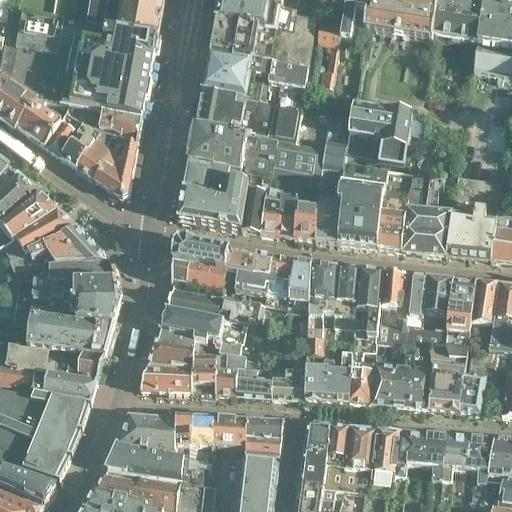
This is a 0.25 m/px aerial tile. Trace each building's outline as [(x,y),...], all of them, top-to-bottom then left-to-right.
[(0,0),(0,26),(6,27),(9,15),(11,0),(0,0)] [(142,126),(158,40),(123,34),(122,35),(116,34),(116,33),(105,31),(87,28),(71,26),(76,0),(37,0),(38,1),(29,0),(13,0),(7,32),(0,67),(0,77),(8,84),(5,104),(0,111),(0,122),(12,131),(13,130),(28,109),(34,112),(40,106),(47,108),(72,112),(142,126)] [(91,0),(87,28),(105,31),(110,0),(91,0)] [(240,0),(221,0),(217,25),(240,29),(260,32),(314,40),(317,17),(282,12),(258,7),(258,3),(240,0)] [(240,0),(258,3),(258,7),(282,12),(284,0),(240,0)] [(324,0),(323,10),(336,12),(334,29),(321,27),(318,51),(331,52),(328,77),(336,78),(346,12),(348,0),(324,0)] [(348,0),(346,12),(341,44),(352,45),(356,14),(368,16),(370,0),(348,0)] [(370,0),(368,16),(365,37),(433,48),(434,41),(440,0),(370,0)] [(440,0),(434,41),(478,48),(485,0),(440,0)] [(511,0),(485,0),(478,48),(478,49),(474,80),(491,82),(490,93),(499,94),(501,84),(511,85),(511,0)] [(122,1),(117,33),(116,34),(122,35),(123,34),(158,40),(164,8),(122,1)] [(299,5),(297,14),(315,16),(316,7),(299,5)] [(217,25),(210,61),(234,65),(234,64),(309,77),(314,40),(260,32),(240,29),(217,25)] [(0,111),(5,104),(8,84),(0,77),(0,52),(2,53),(7,32),(0,30),(0,111)] [(210,61),(204,97),(302,114),(309,77),(234,64),(234,65),(210,61)] [(331,78),(322,77),(321,91),(329,92),(331,78)] [(204,97),(197,132),(222,136),(296,149),(302,114),(204,97)] [(40,106),(34,112),(28,109),(13,130),(46,153),(63,127),(43,113),(47,108),(40,106)] [(354,110),(349,140),(383,146),(382,150),(385,150),(382,170),(405,174),(409,154),(414,118),(388,114),(388,115),(354,110)] [(80,137),(96,147),(103,137),(118,142),(126,145),(129,147),(131,147),(133,148),(138,150),(142,126),(72,112),(70,116),(80,137)] [(63,127),(46,153),(62,164),(74,146),(78,138),(78,137),(63,127)] [(197,132),(191,169),(227,176),(252,180),(249,195),(267,198),(268,196),(270,183),(321,189),(325,154),(296,149),(222,136),(197,132)] [(96,147),(96,148),(78,174),(89,182),(98,168),(110,176),(131,147),(129,147),(126,145),(117,159),(107,153),(113,143),(116,145),(118,142),(103,137),(96,147)] [(74,146),(62,164),(78,174),(96,148),(86,142),(80,150),(74,146)] [(98,168),(89,182),(123,204),(128,201),(138,150),(133,148),(131,147),(110,176),(98,168)] [(0,185),(11,174),(0,165),(0,185)] [(344,208),(339,250),(377,255),(384,203),(385,203),(388,186),(389,174),(345,168),(340,196),(343,197),(343,203),(342,208),(344,208)] [(191,169),(185,197),(208,201),(210,187),(224,190),(227,176),(191,169)] [(11,174),(0,185),(0,199),(19,181),(11,174)] [(389,174),(388,186),(411,190),(412,182),(413,178),(389,174)] [(0,199),(0,231),(38,198),(19,181),(0,199)] [(421,199),(423,183),(412,182),(411,190),(410,197),(421,199)] [(452,223),(447,262),(464,263),(469,263),(469,264),(476,215),(480,215),(483,186),(458,182),(453,217),(454,217),(453,223),(452,223)] [(407,221),(403,257),(447,262),(452,223),(453,223),(454,217),(441,217),(445,185),(430,183),(425,215),(419,215),(421,199),(410,197),(409,197),(408,206),(409,206),(408,213),(407,212),(406,221),(407,221)] [(185,197),(180,225),(181,226),(181,227),(243,237),(249,195),(250,190),(228,186),(225,204),(208,201),(185,197)] [(384,203),(377,255),(403,257),(407,221),(406,221),(407,212),(408,213),(409,206),(408,206),(409,197),(410,197),(411,190),(388,186),(385,203),(384,203)] [(476,215),(469,264),(470,264),(470,263),(474,264),(491,266),(497,230),(498,222),(503,188),(483,186),(480,215),(476,215)] [(318,231),(316,248),(332,250),(332,249),(339,250),(344,208),(342,208),(343,203),(336,202),(338,191),(322,189),(319,206),(318,230),(318,231)] [(249,195),(243,237),(261,240),(266,206),(267,198),(249,195)] [(266,206),(261,240),(278,243),(281,208),(282,202),(283,199),(268,196),(267,198),(266,206)] [(38,198),(0,231),(0,254),(3,252),(17,244),(58,217),(38,198)] [(282,202),(281,208),(278,243),(295,245),(298,210),(299,204),(282,202)] [(298,210),(295,245),(316,248),(318,231),(318,230),(319,206),(304,204),(303,211),(298,210)] [(77,234),(58,217),(17,244),(2,253),(9,265),(11,265),(28,256),(77,234)] [(511,224),(498,222),(497,230),(491,266),(494,267),(494,266),(511,267),(511,224)] [(78,235),(77,234),(28,256),(11,265),(15,276),(17,279),(32,278),(69,271),(88,269),(109,268),(78,235)] [(176,252),(174,267),(217,275),(217,277),(227,279),(227,278),(270,285),(270,284),(274,264),(256,261),(256,262),(252,261),(252,260),(231,257),(229,257),(182,248),(180,249),(181,250),(178,252),(178,251),(176,252)] [(270,284),(270,285),(268,300),(289,304),(290,304),(291,289),(292,289),(296,267),(274,264),(270,284)] [(174,268),(173,289),(188,292),(187,293),(223,300),(225,289),(237,292),(236,300),(266,307),(266,302),(268,302),(268,300),(270,285),(227,278),(227,279),(217,277),(217,275),(174,267),(174,268)] [(289,304),(288,306),(287,313),(301,315),(301,319),(310,319),(312,270),(296,267),(292,289),(291,289),(290,304),(289,304)] [(69,271),(32,278),(29,278),(31,286),(31,289),(117,287),(109,268),(88,269),(69,271)] [(312,270),(310,319),(308,362),(325,362),(325,347),(325,317),(335,318),(340,273),(312,270)] [(360,275),(340,273),(335,318),(325,317),(325,347),(354,349),(355,342),(355,333),(360,275)] [(384,278),(360,275),(355,333),(368,334),(367,341),(378,341),(379,328),(381,312),(381,310),(384,278)] [(381,310),(381,312),(398,315),(397,330),(403,330),(403,323),(404,315),(409,280),(384,278),(381,310)] [(409,280),(404,314),(403,323),(407,324),(423,326),(424,318),(427,282),(409,280)] [(427,282),(424,318),(438,320),(437,335),(446,337),(448,335),(453,285),(427,282)] [(477,287),(453,285),(448,335),(448,339),(470,342),(472,329),(477,287)] [(121,309),(117,287),(31,289),(31,286),(20,287),(18,298),(33,301),(34,306),(51,307),(51,302),(64,302),(65,299),(75,299),(75,309),(121,309)] [(477,287),(472,329),(484,329),(482,347),(475,347),(474,347),(472,358),(485,359),(485,364),(489,364),(490,357),(500,289),(477,287)] [(511,290),(500,289),(490,357),(511,360),(511,290)] [(168,315),(225,326),(235,328),(262,333),(266,313),(249,309),(222,304),(178,295),(174,295),(168,315)] [(32,320),(77,326),(114,332),(121,309),(75,309),(65,309),(51,307),(34,306),(33,301),(18,298),(14,327),(30,331),(32,320)] [(168,315),(162,336),(195,343),(195,347),(195,348),(199,348),(201,343),(209,345),(215,346),(214,351),(216,352),(216,354),(220,355),(220,359),(227,361),(227,375),(239,375),(258,375),(260,375),(261,367),(247,365),(247,363),(240,362),(242,350),(221,347),(221,346),(225,326),(168,315)] [(30,331),(28,351),(83,358),(93,360),(106,361),(114,332),(77,326),(32,320),(30,331)] [(434,377),(429,415),(460,418),(465,382),(466,377),(469,352),(446,349),(447,337),(446,337),(437,335),(379,328),(377,349),(429,355),(434,373),(434,377)] [(159,346),(158,349),(194,355),(195,348),(195,347),(195,343),(162,336),(159,346)] [(158,349),(151,368),(192,372),(193,373),(193,376),(206,376),(217,376),(217,375),(227,375),(227,361),(220,359),(220,355),(216,354),(216,352),(214,351),(215,346),(209,345),(208,350),(199,348),(195,348),(194,355),(158,349)] [(0,372),(37,379),(46,380),(49,380),(97,388),(106,361),(93,360),(83,358),(81,368),(49,362),(50,358),(20,353),(10,351),(9,357),(0,355),(0,372)] [(354,354),(354,361),(350,409),(371,411),(375,372),(363,371),(364,355),(354,354)] [(325,369),(325,373),(324,383),(329,384),(327,407),(350,409),(354,361),(344,360),(343,376),(334,376),(335,368),(325,367),(325,369)] [(394,373),(390,412),(410,414),(414,375),(414,363),(407,362),(406,374),(394,373)] [(414,375),(410,414),(429,415),(434,377),(433,377),(433,376),(422,375),(423,364),(414,363),(414,375)] [(0,394),(22,398),(91,412),(97,388),(49,380),(47,390),(38,388),(37,390),(35,389),(35,387),(37,379),(0,372),(0,394)] [(150,372),(142,396),(158,396),(193,397),(193,390),(193,376),(154,372),(154,373),(150,372)] [(306,377),(305,406),(327,407),(329,384),(324,383),(325,373),(306,372),(306,377)] [(375,372),(371,411),(390,412),(394,373),(375,372)] [(216,390),(215,399),(237,401),(239,375),(227,375),(217,375),(217,376),(218,376),(216,390)] [(239,375),(237,401),(272,403),(273,384),(258,382),(258,375),(239,375)] [(193,390),(193,397),(192,402),(203,402),(206,376),(193,376),(193,390)] [(206,376),(203,402),(215,403),(215,399),(216,390),(218,376),(217,376),(206,376)] [(273,384),(272,403),(305,406),(306,377),(297,376),(287,376),(287,385),(273,384)] [(511,379),(508,379),(502,421),(511,422),(511,379)] [(465,382),(460,418),(481,420),(487,384),(465,382)] [(0,474),(6,476),(6,475),(11,477),(11,476),(12,474),(53,487),(54,486),(60,489),(72,464),(83,438),(91,412),(22,398),(22,402),(0,398),(0,474)] [(177,427),(177,452),(176,461),(185,463),(190,464),(190,451),(195,451),(198,422),(177,421),(177,427)] [(198,422),(195,451),(210,450),(217,450),(218,423),(198,422)] [(129,427),(118,451),(131,454),(176,461),(177,452),(177,427),(135,423),(129,427)] [(218,423),(217,450),(246,452),(247,445),(247,425),(218,423)] [(247,425),(247,445),(282,447),(284,428),(284,427),(247,425)] [(309,430),(305,458),(328,460),(331,431),(309,430)] [(331,431),(328,460),(328,462),(338,463),(337,472),(345,473),(346,463),(350,433),(331,431)] [(346,463),(345,473),(345,476),(373,476),(378,435),(350,433),(346,463)] [(378,435),(373,476),(373,477),(396,480),(402,437),(378,435)] [(402,437),(396,480),(395,484),(407,484),(408,471),(420,472),(423,439),(402,437)] [(423,439),(420,472),(433,473),(430,506),(439,507),(441,487),(447,441),(423,439)] [(447,441),(441,487),(439,507),(449,508),(451,488),(453,475),(460,475),(459,482),(466,482),(467,476),(471,443),(447,441)] [(471,443),(467,476),(466,480),(478,481),(477,490),(487,491),(489,482),(495,445),(471,443)] [(282,447),(247,445),(246,462),(279,466),(282,447)] [(511,445),(495,445),(489,482),(508,483),(511,483),(511,445)] [(118,451),(107,476),(111,477),(141,482),(148,484),(181,488),(182,488),(185,463),(176,461),(131,454),(118,451)] [(305,458),(301,487),(319,490),(318,497),(323,498),(328,462),(328,460),(305,458)] [(237,511),(273,511),(279,471),(243,466),(237,511)] [(6,476),(0,474),(0,511),(1,509),(2,509),(8,511),(46,511),(57,493),(56,492),(51,490),(11,476),(11,477),(6,475),(6,476)] [(107,481),(97,499),(149,511),(148,511),(177,511),(179,502),(193,504),(195,491),(181,488),(148,484),(141,482),(140,487),(111,481),(111,482),(107,481)] [(503,486),(497,511),(511,511),(511,483),(508,483),(508,487),(503,486)] [(301,487),(297,511),(321,511),(323,498),(318,497),(319,490),(301,487)] [(97,499),(89,511),(148,511),(149,511),(97,499)]
